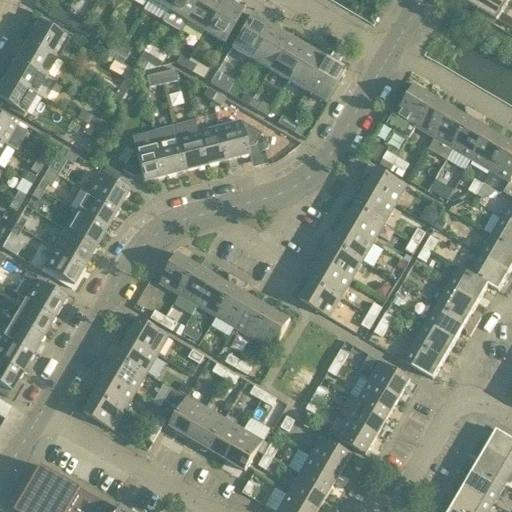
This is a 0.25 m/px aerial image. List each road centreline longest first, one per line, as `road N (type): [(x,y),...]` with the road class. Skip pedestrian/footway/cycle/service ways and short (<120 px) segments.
road 1 (residential): [(39,416),(153,236),(304,182),(338,142),(389,55)]
road 2 (residential): [(39,416),(212,511)]
road 3 (residential): [(391,511),(465,402),(490,401),(511,413)]
road 4 (residential): [(511,125),(389,55)]
